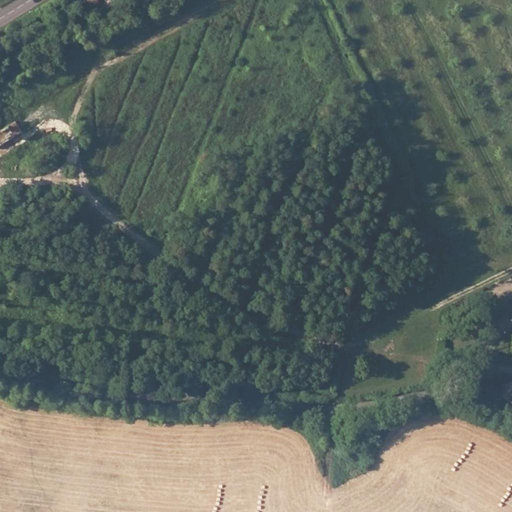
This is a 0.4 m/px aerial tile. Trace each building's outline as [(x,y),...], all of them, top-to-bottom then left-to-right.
[(498,294),(508,289),(504,280),(494,285),(497,292),(498,294)] [(497,292),(494,285),(479,292),(483,299),(497,292)] [(479,292),(467,298),(470,304),(474,312),(486,307),(483,299),(479,292)] [(474,312),(470,304),(461,307),(465,316),(474,312)] [(473,396),(486,403),(490,397),(511,408),(511,389),(498,382),(501,378),(488,372),(473,396)]
